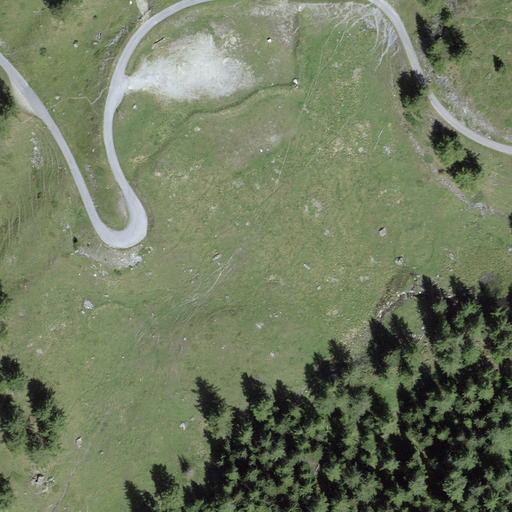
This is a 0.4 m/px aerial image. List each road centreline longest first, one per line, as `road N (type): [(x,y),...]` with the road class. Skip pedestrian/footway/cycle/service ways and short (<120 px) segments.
road 1 (unclassified): [(0,58),(55,132),(98,224),(124,238),(138,218),(109,147),(112,94),(145,27),(196,0)]
road 2 (unclassified): [(376,0),(394,17),(444,113),(481,140),(511,150)]
